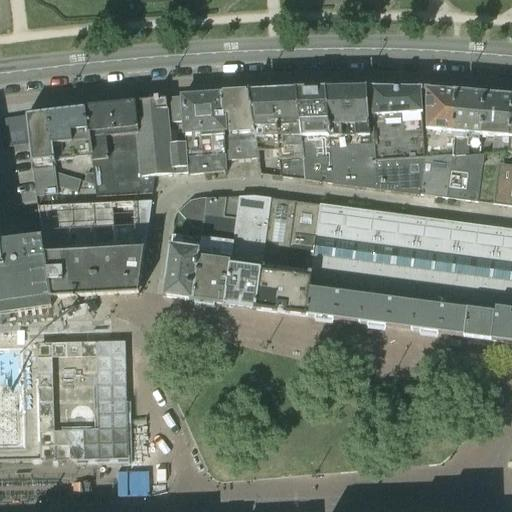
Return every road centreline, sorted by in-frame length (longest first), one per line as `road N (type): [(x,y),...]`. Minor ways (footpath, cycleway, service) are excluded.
road 1 (residential): [(511,374),(147,319),(165,198),(180,188),(252,183),(511,218)]
road 2 (residential): [(0,73),(275,49),(511,58)]
